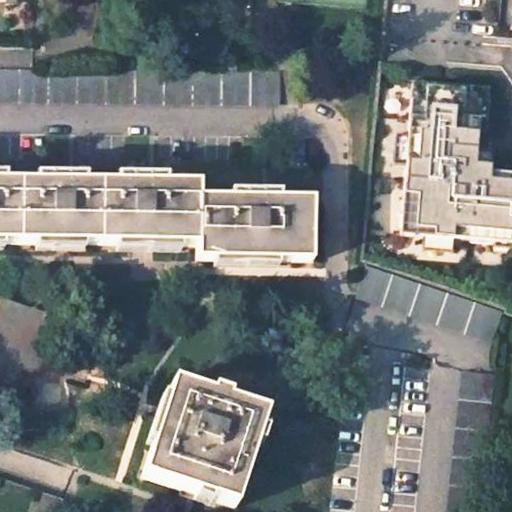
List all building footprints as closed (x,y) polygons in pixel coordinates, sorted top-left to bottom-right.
[(0,100),(277,103),(278,73),(0,68),(0,100)] [(479,90),(410,84),(405,139),(403,169),(397,238),(421,240),(465,244),(492,246),(491,250),(507,252),(508,248),(511,247),(511,180),(487,178),(487,171),(472,170),(473,154),(475,136),(479,90)] [(488,90),(479,90),(475,136),(484,137),(488,90)] [(403,169),(405,139),(392,137),(390,168),(403,169)] [(489,155),(473,154),(472,170),(487,171),(489,155)] [(241,200),(227,200),(195,199),(195,185),(147,185),(147,178),(138,178),(126,178),(126,184),(66,183),(66,176),(55,176),(45,176),(45,183),(0,182),(0,240),(194,245),(194,258),(308,259),(308,200),(263,200),(262,193),(251,193),(241,193),(241,200)] [(465,244),(421,240),(419,253),(464,256),(465,244)] [(360,265),(350,291),(488,341),(498,315),(360,265)] [(478,511),(492,376),(462,374),(448,511),(478,511)] [(139,479),(193,497),(230,509),(260,417),(224,405),(226,400),(208,393),(206,399),(169,386),(139,479)] [(0,479),(0,511),(55,511),(60,499),(0,479)]
